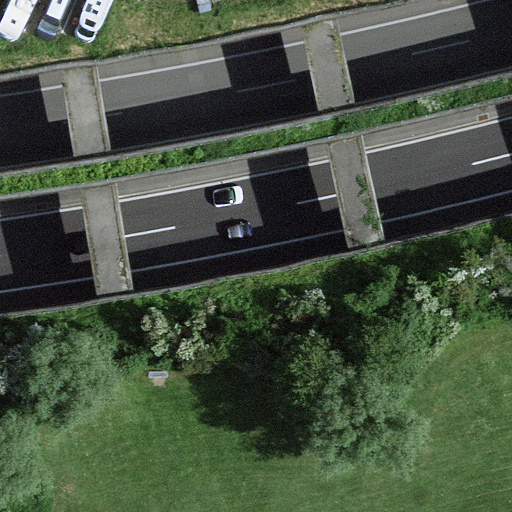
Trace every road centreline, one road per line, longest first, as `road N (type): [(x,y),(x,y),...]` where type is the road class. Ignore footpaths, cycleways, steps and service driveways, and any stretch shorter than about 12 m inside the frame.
road 1 (motorway): [(0,255),(309,200),(511,153)]
road 2 (motorway): [(511,29),(274,84),(0,130)]
